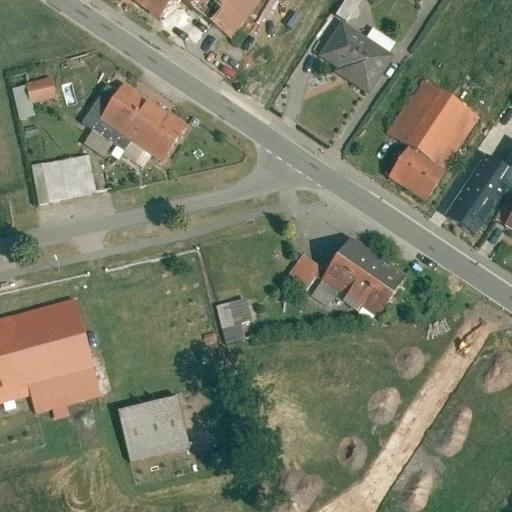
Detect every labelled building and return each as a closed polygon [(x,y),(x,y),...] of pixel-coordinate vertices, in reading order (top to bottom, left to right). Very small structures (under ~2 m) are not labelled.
[(124,0),(158,25),(176,0),(232,42),(262,0),(124,0)] [(345,0),(334,16),(344,23),(360,0),(345,0)] [(318,56),(337,69),(334,74),(367,95),(370,90),(392,58),(341,23),(318,56)] [(26,86),(31,107),(51,102),(47,82),(26,86)] [(423,201),(443,172),(479,121),(424,82),(388,134),(407,147),(387,176),(423,201)] [(123,153),(130,144),(162,166),(187,129),(124,86),(118,94),(107,87),(81,124),(123,153)] [(438,215),(474,240),(511,186),(511,173),(482,152),(438,215)] [(95,197),(87,158),(30,170),(38,209),(95,197)] [(373,321),(405,279),(352,239),(320,282),(373,321)] [(324,270),(304,256),(288,278),(309,292),(324,270)] [(246,300),(217,307),(223,330),(252,323),(246,300)] [(100,396),(95,378),(74,302),(0,321),(0,403),(30,395),(35,414),(100,396)] [(173,399),(115,412),(127,464),(185,450),(173,399)]
